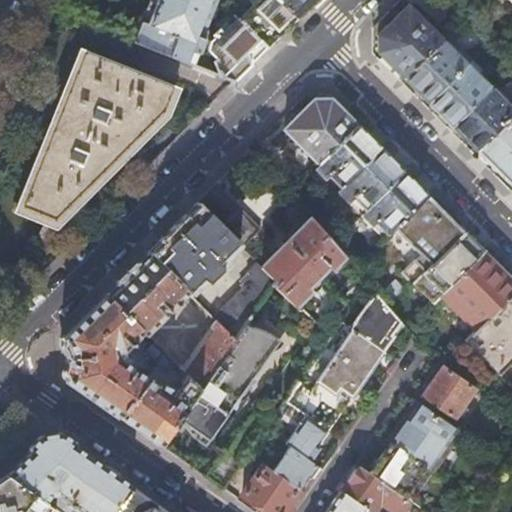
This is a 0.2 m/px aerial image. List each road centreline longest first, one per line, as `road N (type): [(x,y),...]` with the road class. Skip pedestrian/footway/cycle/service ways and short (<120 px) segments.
road 1 (residential): [(321,45),(0,356)]
road 2 (residential): [(321,45),(511,240)]
road 3 (residential): [(0,359),(212,511)]
road 4 (residential): [(421,347),(304,511)]
